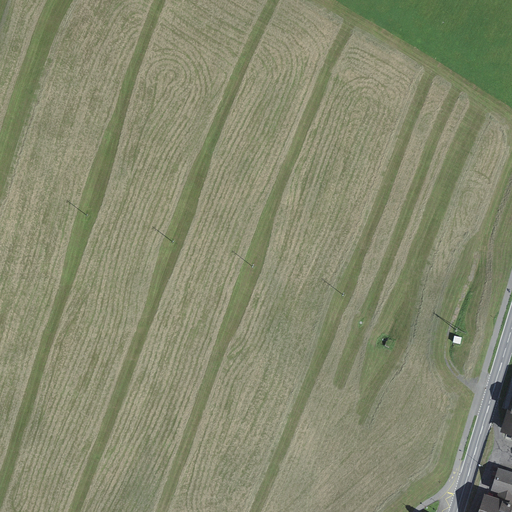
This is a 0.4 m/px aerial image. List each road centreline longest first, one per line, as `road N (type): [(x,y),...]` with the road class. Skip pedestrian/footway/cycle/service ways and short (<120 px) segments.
road 1 (secondary): [(456,511),(511,329)]
road 2 (track): [(492,394),(454,371),(446,347),(471,273)]
